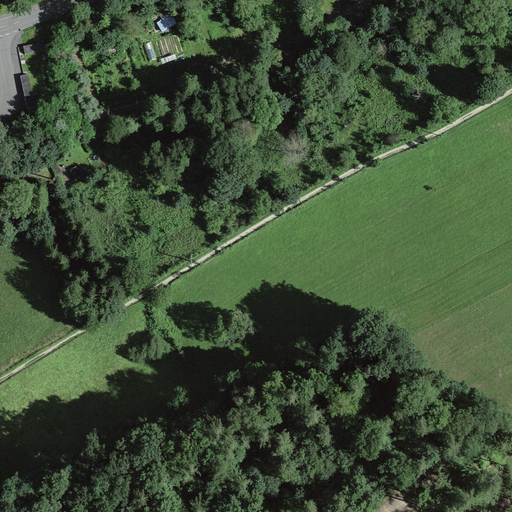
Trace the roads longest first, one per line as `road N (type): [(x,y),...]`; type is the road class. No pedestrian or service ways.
road 1 (track): [(511,89),(295,201),(0,382)]
road 2 (track): [(408,424),(320,421),(251,448),(136,511)]
